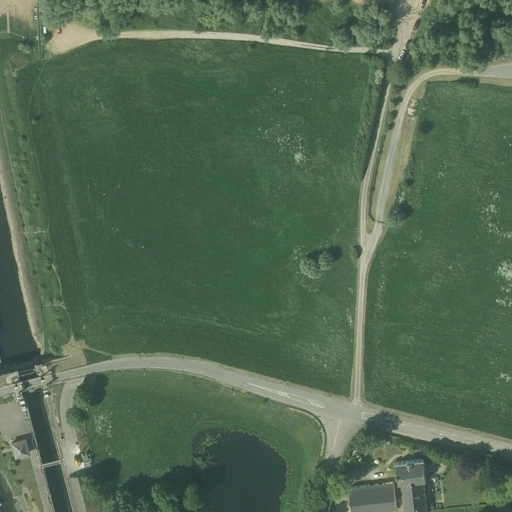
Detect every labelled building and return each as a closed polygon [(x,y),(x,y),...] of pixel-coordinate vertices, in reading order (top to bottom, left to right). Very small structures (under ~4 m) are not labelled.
[(25,438),(17,441),(16,438),(11,439),(12,442),(10,443),(12,449),(14,449),(15,452),(13,453),(14,457),(17,456),(18,459),(24,457),(24,454),(29,452),(25,438)] [(425,458),(396,461),(399,482),(402,482),(424,479),(427,479),(425,458)] [(84,471),(69,475),(77,502),(76,502),(79,511),(94,507),(92,498),(84,471)] [(427,511),(424,479),(402,482),(405,511),(427,511)] [(394,481),(350,486),(352,511),(363,511),(376,511),(397,508),(394,481)]
